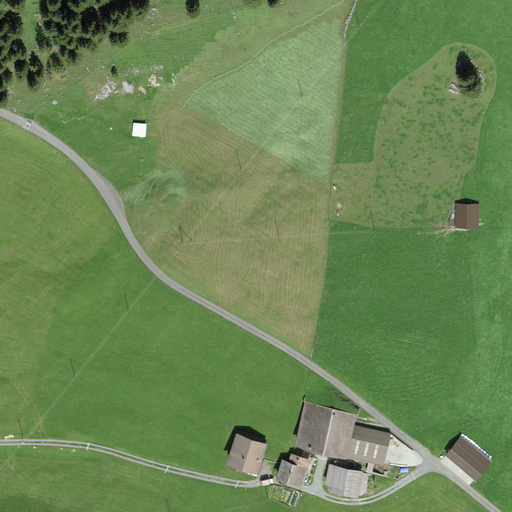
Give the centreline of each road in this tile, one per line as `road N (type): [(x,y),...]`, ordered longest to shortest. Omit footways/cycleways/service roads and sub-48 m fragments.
road 1 (unclassified): [(495,511),(309,364),(170,283),(90,174),(45,135),(0,112)]
road 2 (track): [(432,461),(362,501),(281,481),(196,475),(85,445),(0,441)]
